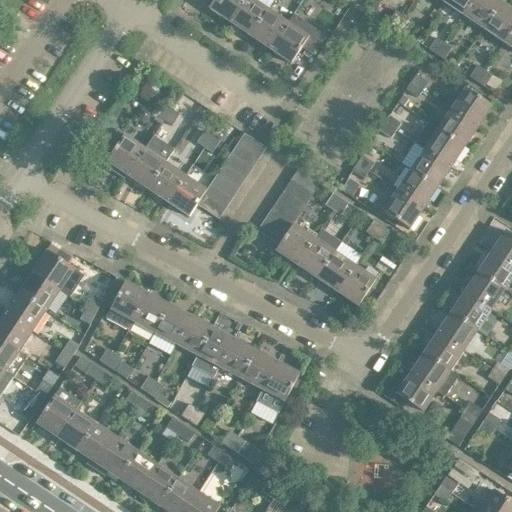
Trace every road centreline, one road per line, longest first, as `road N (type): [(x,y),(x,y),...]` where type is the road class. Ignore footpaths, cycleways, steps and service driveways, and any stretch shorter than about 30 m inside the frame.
road 1 (residential): [(201,275),(364,359),(511,144)]
road 2 (residential): [(17,177),(201,275)]
road 3 (residential): [(17,177),(128,9)]
road 4 (residential): [(201,275),(285,156)]
